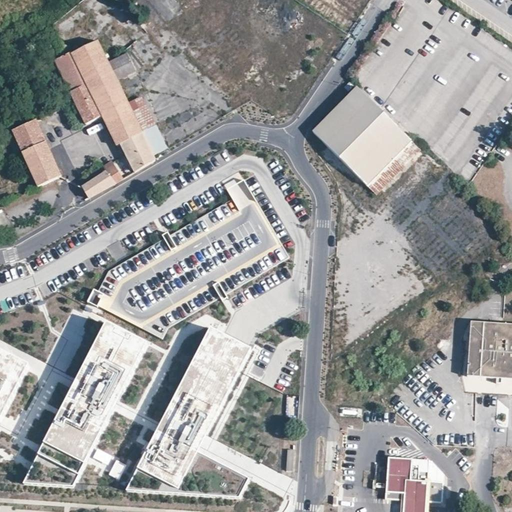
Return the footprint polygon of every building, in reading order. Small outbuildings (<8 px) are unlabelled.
[(121,144),(134,172),(156,160),(142,134),(128,104),(117,81),(108,63),(97,41),(72,55),(102,117),(109,131),(116,146),(121,144)] [(14,55),(18,59),(27,52),(23,47),(14,55)] [(108,63),(117,81),(136,72),(127,53),(108,63)] [(55,61),(85,125),(102,117),(72,55),(71,54),(55,61)] [(357,88),(313,131),(376,195),(420,151),(411,142),(376,107),(357,88)] [(128,104),(142,134),(156,126),(142,97),(128,104)] [(13,128),(40,186),(61,176),(36,121),(23,127),(21,124),(13,128)] [(107,172),(113,179),(116,183),(124,178),(111,160),(102,166),(106,171),(107,172)] [(82,187),(88,198),(115,182),(113,179),(107,172),(82,187)] [(149,341),(108,320),(25,484),(74,487),(149,341)] [(511,322),(505,322),(473,320),(469,374),(498,376),(498,381),(503,381),(503,377),(511,377),(511,322)] [(251,350),(210,329),(129,489),(242,496),(250,480),(198,453),(251,350)] [(0,418),(29,361),(0,347),(0,418)] [(413,457),(391,456),(388,491),(406,492),(405,499),(427,500),(428,479),(412,478),(413,457)] [(426,511),(427,500),(405,499),(405,511),(404,511),(426,511)]
